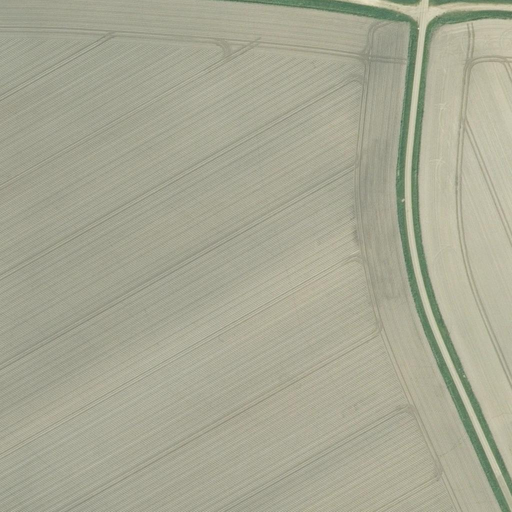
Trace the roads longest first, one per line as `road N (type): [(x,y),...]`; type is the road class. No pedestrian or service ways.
road 1 (unclassified): [(511,506),(436,335),(414,263),(407,164),(424,0)]
road 2 (track): [(362,0),(422,14),(511,9)]
